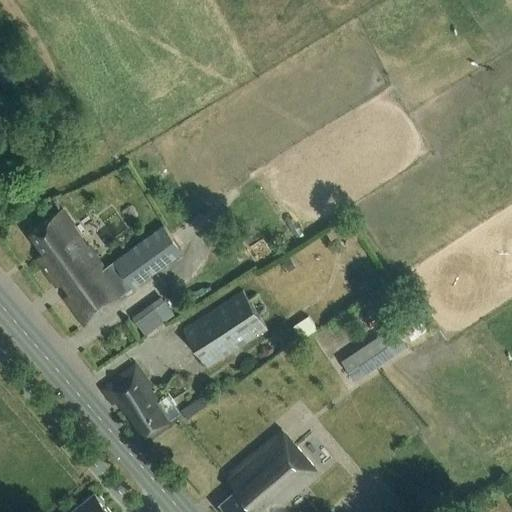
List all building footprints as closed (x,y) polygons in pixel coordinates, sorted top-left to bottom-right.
[(30,70),(8,38),(0,43),(0,81),(4,88),(30,70)] [(55,211),(27,232),(42,251),(33,258),(54,286),(62,280),(71,291),(62,298),(83,326),(122,297),(121,295),(132,287),(132,288),(182,252),(161,224),(99,270),(80,245),(79,246),(65,227),(66,226),(55,211)] [(289,257),(282,261),(288,270),(295,266),(289,257)] [(243,290),(183,328),(207,367),(267,329),(243,290)] [(139,314),(152,332),(182,311),(169,293),(139,314)] [(373,369),(366,358),(399,336),(392,326),(382,332),(350,354),(341,360),(355,380),(364,374),(373,369)] [(117,400),(119,399),(126,408),(125,409),(144,438),(169,420),(181,412),(169,395),(157,403),(132,366),(102,387),(103,388),(113,403),(117,400)] [(236,489),(219,503),(226,511),(289,511),(281,503),(318,471),(281,429),(225,477),(236,489)] [(110,511),(94,491),(66,511),(110,511)]
